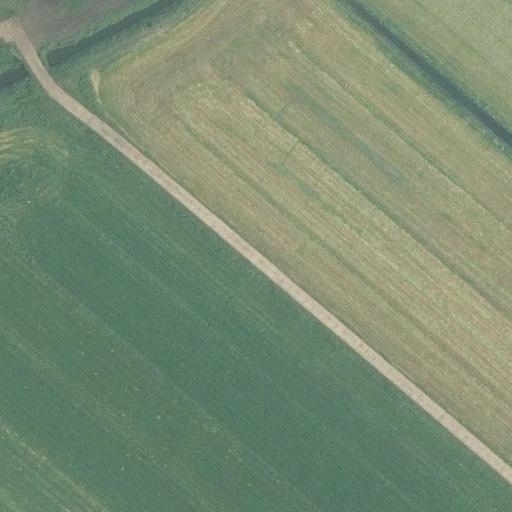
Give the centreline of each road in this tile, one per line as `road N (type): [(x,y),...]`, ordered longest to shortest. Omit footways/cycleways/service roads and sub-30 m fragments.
road 1 (track): [(511,472),(53,90),(10,31),(0,34)]
road 2 (track): [(202,0),(0,119)]
